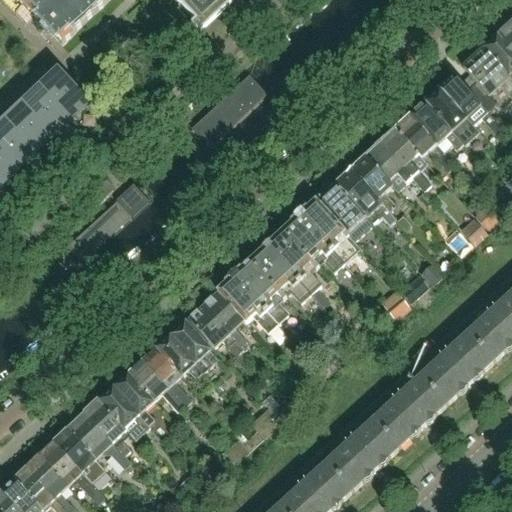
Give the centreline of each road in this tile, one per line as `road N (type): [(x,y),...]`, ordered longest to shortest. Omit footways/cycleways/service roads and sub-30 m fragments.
road 1 (residential): [(0,429),(472,0)]
road 2 (residential): [(0,264),(214,61)]
